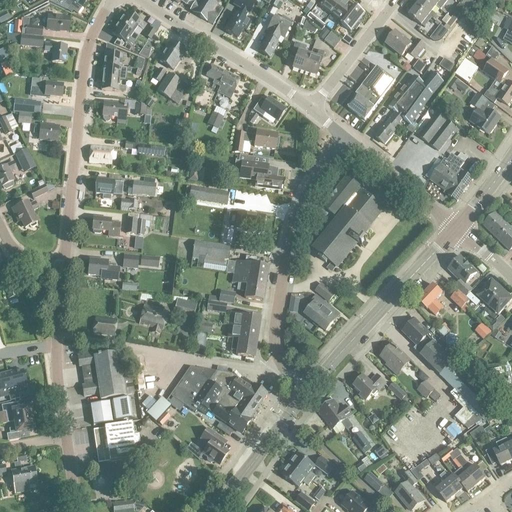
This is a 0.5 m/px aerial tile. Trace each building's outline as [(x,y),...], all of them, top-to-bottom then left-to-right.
[(74,0),(69,8),(67,10),(71,13),(73,11),(78,14),(87,0),(89,0),(90,0),(74,0)] [(187,5),(210,22),(217,13),(213,10),(219,2),(215,0),(196,0),(194,2),(191,0),(187,5)] [(240,9),(237,16),(235,15),(225,32),(237,39),(243,30),(246,31),(250,23),(244,20),(247,13),(249,14),(256,3),(250,0),(237,0),(234,6),(240,9)] [(272,0),(264,15),(273,20),(278,11),(275,9),(280,0),(272,0)] [(324,0),(320,6),(331,15),(342,0),(324,0)] [(342,0),(331,15),(341,23),(353,8),(343,0),(342,0)] [(429,17),(437,7),(428,0),(421,0),(416,6),(429,17)] [(422,26),(429,17),(416,6),(409,16),(422,26)] [(341,23),(340,25),(350,33),(353,29),(356,31),(359,26),(357,24),(363,16),(353,8),(341,23)] [(447,23),(457,11),(453,8),(443,20),(447,23)] [(504,19),(507,12),(495,8),(492,16),(504,19)] [(6,12),(0,15),(0,23),(0,24),(10,19),(6,12)] [(451,19),(456,22),(461,16),(456,12),(451,19)] [(119,24),(134,34),(138,28),(143,31),(146,27),(126,14),(119,24)] [(307,18),(313,23),(316,20),(309,14),(307,18)] [(69,19),(48,17),(47,31),(68,33),(69,19)] [(266,38),(258,52),(270,59),(278,44),(276,43),(280,36),(284,38),(291,26),(275,17),(268,29),(269,30),(265,37),(266,38)] [(456,22),(451,19),(447,25),(451,28),(456,22)] [(316,20),(313,23),(320,28),(323,25),(316,20)] [(134,34),(119,24),(112,35),(120,41),(116,47),(129,53),(131,49),(134,44),(129,41),(134,34)] [(26,35),(41,37),(42,29),(22,27),(21,36),(25,36),(26,35)] [(144,36),(150,41),(156,32),(150,28),(144,36)] [(429,36),(438,43),(442,38),(443,38),(448,31),(444,28),(439,35),(434,30),(429,36)] [(324,29),(318,37),(324,41),(330,33),(324,29)] [(331,33),(328,37),(324,42),(334,50),(341,41),(331,33)] [(396,33),(386,45),(402,57),(407,51),(409,52),(408,54),(416,60),(426,47),(418,41),(412,48),(410,46),(412,45),(396,33)] [(43,39),(28,38),(28,45),(42,46),(43,39)] [(170,43),(158,61),(173,72),(185,54),(170,43)] [(304,73),(310,56),(304,54),(306,47),(295,44),(291,55),(296,57),(292,69),(304,73)] [(46,45),(45,52),(53,53),(52,63),(65,64),(66,48),(54,47),(54,46),(46,45)] [(146,45),(142,59),(147,60),(151,46),(146,45)] [(5,49),(0,50),(0,51),(4,59),(9,57),(5,49)] [(310,56),(304,73),(316,77),(322,60),(321,60),(324,53),(318,51),(316,58),(310,56)] [(473,58),(480,63),(484,57),(477,52),(473,58)] [(105,55),(104,67),(121,69),(121,63),(125,63),(125,58),(122,58),(122,57),(105,55)] [(133,70),(137,71),(141,71),(144,62),(136,59),(133,70)] [(500,84),(503,80),(509,72),(491,60),(483,73),(492,79),(500,84)] [(465,61),(454,76),(468,85),(478,70),(465,61)] [(401,69),(407,73),(411,68),(406,64),(401,69)] [(104,67),(103,79),(119,81),(123,81),(125,69),(121,69),(104,67)] [(230,100),(231,97),(239,81),(211,67),(206,77),(214,81),(212,84),(220,88),(217,94),(230,100)] [(366,90),(375,96),(380,101),(395,81),(377,67),(376,69),(362,87),(366,90)] [(166,74),(160,69),(153,79),(160,84),(166,74)] [(414,77),(389,108),(396,113),(403,119),(411,126),(431,97),(443,82),(433,74),(424,85),(414,77)] [(189,89),(168,75),(157,92),(178,106),(189,89)] [(119,88),(119,81),(103,79),(101,92),(125,94),(125,89),(119,88)] [(457,89),(460,84),(455,80),(449,88),(455,91),(457,89)] [(500,84),(502,85),(494,97),(508,106),(511,100),(511,85),(509,83),(508,83),(503,80),(500,84)] [(46,85),(39,85),(39,91),(45,91),(45,97),(61,98),(62,86),(46,84),(46,85)] [(380,101),(362,87),(356,95),(358,96),(348,109),(361,119),(365,123),(368,120),(367,119),(375,109),(374,108),(380,101)] [(500,119),(492,113),(495,108),(487,102),(480,97),(478,95),(471,105),(485,115),(480,123),(477,127),(489,136),(500,119)] [(253,111),(262,118),(265,114),(277,122),(285,110),(269,99),(266,102),(261,99),(253,111)] [(39,115),(40,105),(40,104),(15,102),(14,114),(39,117),(39,115)] [(104,105),(103,118),(118,119),(118,124),(125,125),(127,108),(120,108),(120,106),(104,105)] [(145,108),(143,108),(143,107),(134,106),(133,117),(144,118),(144,117),(150,118),(150,111),(145,111),(145,108)] [(207,125),(218,130),(223,118),(212,113),(207,125)] [(403,119),(396,113),(386,125),(385,125),(375,137),(385,146),(396,133),(393,131),(403,119)] [(456,129),(436,114),(419,137),(438,152),(454,132),(458,134),(460,131),(458,129),(457,130),(456,129)] [(19,115),(18,124),(30,125),(31,116),(19,115)] [(258,117),(255,115),(249,123),(253,126),(258,117)] [(8,126),(2,129),(6,136),(11,133),(8,126)] [(40,127),(35,127),(34,134),(40,134),(39,141),(57,142),(59,128),(40,126),(40,127)] [(256,137),(250,136),(237,134),(234,154),(242,155),(243,144),(250,144),(250,143),(255,144),(255,148),(275,151),(277,136),(257,133),(256,137)] [(9,148),(19,144),(16,138),(7,142),(9,148)] [(165,150),(139,146),(138,154),(164,157),(165,150)] [(90,147),(89,164),(111,166),(113,149),(90,147)] [(28,150),(21,153),(15,156),(24,174),(37,168),(28,150)] [(408,162),(418,158),(416,152),(405,157),(408,162)] [(458,157),(457,159),(452,155),(447,162),(445,160),(430,181),(446,192),(444,194),(447,196),(448,196),(457,202),(457,203),(473,180),(463,174),(464,173),(459,170),(464,163),(466,161),(461,158),(460,158),(458,157)] [(240,179),(256,181),(255,189),(280,192),(282,179),(277,179),(278,170),(268,168),(268,166),(252,164),(253,159),(240,157),(239,163),(235,162),(234,171),(241,172),(240,179)] [(0,170),(0,184),(2,188),(3,190),(6,191),(13,187),(14,185),(13,183),(14,183),(9,173),(16,170),(13,163),(5,167),(6,168),(0,170)] [(199,172),(190,171),(189,181),(198,182),(199,172)] [(369,228),(384,209),(374,201),(362,191),(359,188),(360,187),(348,177),(324,207),(339,219),(323,240),(325,241),(317,252),(322,256),(320,258),(326,264),(328,261),(332,264),(328,268),(334,272),(357,243),(363,248),(367,243),(361,238),(369,228)] [(97,181),(97,184),(96,195),(112,196),(112,194),(120,195),(121,186),(113,185),(113,184),(113,183),(97,181)] [(132,188),(128,187),(128,195),(154,198),(155,185),(148,184),(133,183),(133,184),(133,185),(132,188)] [(44,187),(30,194),(33,200),(47,193),(44,187)] [(233,195),(191,188),(189,200),(227,206),(227,203),(227,199),(232,200),(233,195)] [(16,218),(18,217),(21,223),(20,224),(19,225),(21,228),(23,229),(24,228),(25,230),(30,228),(30,229),(32,230),(36,227),(37,226),(36,224),(37,224),(31,213),(37,210),(35,204),(29,207),(27,203),(12,211),(16,218)] [(236,229),(245,230),(244,232),(252,234),(253,231),(262,233),(264,218),(238,213),(236,229)] [(483,226),(498,241),(511,228),(496,213),(483,226)] [(150,218),(128,215),(126,235),(143,237),(144,228),(149,229),(150,218)] [(110,221),(93,220),(92,232),(93,232),(93,233),(94,235),(100,235),(101,234),(101,233),(107,233),(107,237),(118,239),(119,225),(110,224),(110,221)] [(511,226),(511,228),(498,241),(501,244),(509,252),(511,249),(511,226)] [(238,242),(239,236),(223,233),(222,239),(238,242)] [(195,242),(193,256),(228,261),(230,248),(195,242)] [(138,258),(124,257),(123,269),(137,271),(138,258)] [(244,260),(244,264),(236,263),(235,265),(227,264),(225,276),(233,277),(232,283),(265,289),(268,268),(257,266),(257,263),(258,263),(260,259),(246,257),(245,260),(244,260)] [(141,267),(158,268),(158,260),(142,258),(141,267)] [(448,271),(459,281),(454,286),(466,297),(473,290),(467,284),(477,273),(461,258),(448,271)] [(88,277),(100,278),(100,281),(118,283),(119,271),(113,270),(113,266),(107,266),(108,264),(89,262),(88,277)] [(165,287),(168,280),(162,278),(159,285),(165,287)] [(484,291),(480,287),(474,294),(488,306),(502,291),(503,289),(498,284),(496,286),(492,282),(484,291)] [(245,299),(263,302),(265,289),(232,283),(232,284),(238,285),(237,291),(246,292),(245,299)] [(321,285),(316,292),(329,302),(334,296),(321,285)] [(442,295),(433,286),(418,302),(427,311),(428,310),(436,317),(444,309),(437,303),(438,302),(436,301),(442,295)] [(14,290),(7,291),(9,299),(12,298),(16,298),(14,290)] [(462,310),(469,302),(458,291),(451,299),(462,310)] [(511,300),(502,291),(488,306),(484,311),(494,320),(511,300)] [(235,294),(221,292),(219,303),(233,305),(235,294)] [(481,303),(470,293),(466,298),(477,307),(481,303)] [(339,316),(316,298),(311,304),(313,306),(305,316),(314,323),(313,325),(317,329),(318,327),(326,333),(339,316)] [(196,306),(177,301),(174,312),(194,317),(196,306)] [(207,304),(205,314),(224,317),(226,307),(207,304)] [(167,313),(144,307),(139,326),(152,329),(151,334),(159,336),(160,332),(162,332),(167,313)] [(258,331),(260,319),(243,317),(231,315),(229,326),(258,331)] [(446,327),(453,322),(449,317),(442,322),(446,327)] [(117,321),(95,319),(92,335),(114,337),(117,321)] [(415,350),(423,358),(455,390),(450,395),(464,409),(455,418),(464,427),(475,416),(477,418),(480,415),(492,403),(471,382),(474,379),(466,371),(463,374),(449,360),(455,355),(442,340),(438,343),(415,320),(402,333),(417,348),(415,350)] [(493,332),(501,325),(497,321),(489,328),(493,332)] [(199,324),(197,333),(210,335),(211,326),(199,324)] [(227,339),(232,339),(256,343),(258,331),(229,326),(227,339)] [(492,333),(487,328),(479,335),(485,341),(492,333)] [(495,331),(492,337),(498,341),(502,335),(495,331)] [(256,343),(232,339),(231,351),(237,352),(237,356),(254,359),(256,343)] [(410,362),(392,346),(381,359),(391,368),(390,369),(397,376),(410,362)] [(101,354),(78,357),(79,368),(82,367),(84,386),(82,387),(84,397),(100,395),(101,401),(125,397),(125,396),(133,395),(130,374),(122,376),(119,354),(101,357),(101,354)] [(467,359),(466,361),(467,364),(470,366),(473,364),(475,362),(473,359),(470,357),(467,359)] [(168,366),(176,371),(178,367),(170,362),(168,366)] [(237,380),(231,376),(223,375),(222,377),(217,373),(216,372),(190,368),(170,397),(193,413),(196,410),(203,415),(207,410),(213,414),(213,415),(241,434),(251,421),(250,420),(267,395),(252,385),(243,379),(241,382),(237,380)] [(7,373),(11,390),(27,385),(23,371),(16,373),(16,371),(7,373)] [(0,375),(0,392),(11,390),(7,373),(0,375)] [(359,396),(365,402),(376,390),(378,393),(386,385),(377,377),(370,384),(363,378),(356,385),(354,387),(361,395),(359,396)] [(402,399),(406,403),(409,399),(406,396),(406,395),(393,383),(388,389),(400,401),(402,399)] [(426,399),(429,397),(435,402),(440,396),(434,391),(426,383),(418,392),(426,399)] [(150,401),(158,409),(167,401),(159,393),(150,401)] [(90,406),(93,427),(99,426),(133,420),(130,399),(95,405),(90,406)] [(334,401),(327,405),(341,424),(353,415),(345,405),(340,409),(334,401)] [(1,406),(2,413),(6,413),(7,417),(8,424),(14,422),(32,419),(30,408),(14,410),(13,404),(1,406)] [(341,424),(327,405),(318,412),(332,430),(341,424)] [(162,427),(170,418),(166,413),(157,422),(162,427)] [(491,416),(485,420),(488,425),(494,420),(491,416)] [(28,438),(27,432),(34,431),(32,419),(14,422),(15,429),(9,430),(10,435),(7,436),(8,441),(28,438)] [(152,430),(156,426),(150,420),(146,425),(152,430)] [(138,437),(133,438),(131,426),(93,431),(93,432),(95,432),(96,441),(98,440),(100,454),(98,455),(99,463),(98,464),(136,459),(134,446),(139,445),(138,437)] [(490,427),(484,431),(488,435),(493,431),(490,427)] [(228,453),(222,449),(227,444),(207,430),(201,440),(206,443),(203,447),(199,452),(203,454),(208,458),(207,460),(208,462),(211,464),(213,463),(214,462),(219,466),(228,453)] [(361,434),(353,440),(361,451),(370,445),(361,434)] [(506,438),(501,441),(511,462),(511,461),(511,442),(509,444),(506,438)] [(501,467),(511,462),(501,441),(496,443),(499,449),(494,452),(492,449),(486,452),(492,466),(499,462),(501,467)] [(457,450),(453,453),(457,459),(462,456),(457,450)] [(453,462),(457,459),(453,453),(449,456),(453,462)] [(16,471),(21,470),(20,463),(26,462),(25,455),(16,457),(17,464),(14,464),(16,471)] [(316,477),(310,473),(315,467),(299,455),(296,459),(294,457),(290,462),(292,464),(291,466),(312,482),(316,477)] [(334,468),(322,458),(315,466),(322,471),(328,476),(334,468)] [(427,461),(421,466),(424,470),(430,466),(427,461)] [(368,471),(363,464),(356,468),(362,476),(368,471)] [(312,482),(291,466),(289,468),(287,466),(283,471),(285,473),(283,476),(299,488),(303,483),(308,487),(312,482)] [(475,466),(466,473),(477,486),(486,479),(480,471),(475,466)] [(414,477),(420,475),(418,467),(411,469),(414,477)] [(21,470),(16,471),(12,472),(16,494),(29,492),(28,487),(36,485),(33,468),(21,470)] [(408,484),(396,494),(411,511),(423,502),(412,488),(418,483),(409,473),(403,478),(408,484)] [(445,483),(456,497),(464,489),(458,480),(454,476),(450,479),(445,473),(440,477),(445,483)] [(468,494),(477,486),(466,473),(458,480),(464,489),(468,494)] [(364,481),(378,494),(385,486),(371,474),(364,481)] [(456,497),(445,483),(436,491),(447,504),(456,497)] [(308,511),(315,504),(302,494),(296,503),(308,511)] [(342,504),(344,506),(343,507),(349,511),(366,511),(370,508),(353,494),(349,500),(347,498),(342,504)] [(133,501),(116,503),(117,511),(134,510),(134,509),(133,506),(133,501)]
